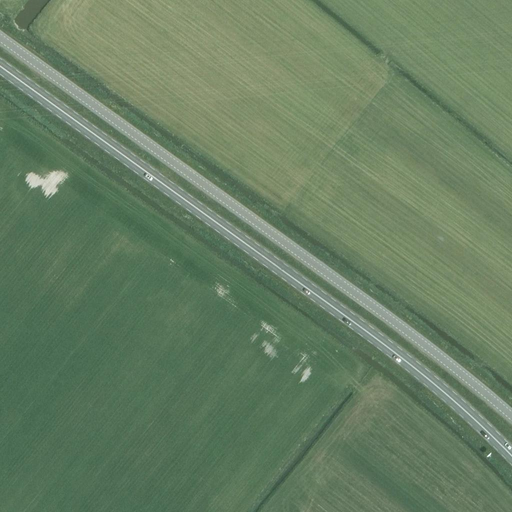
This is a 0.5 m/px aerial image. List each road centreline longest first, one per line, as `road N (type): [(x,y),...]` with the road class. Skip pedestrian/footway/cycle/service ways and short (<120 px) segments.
road 1 (primary): [(511,456),(379,341),(0,66)]
road 2 (unclassified): [(0,38),(511,416)]
